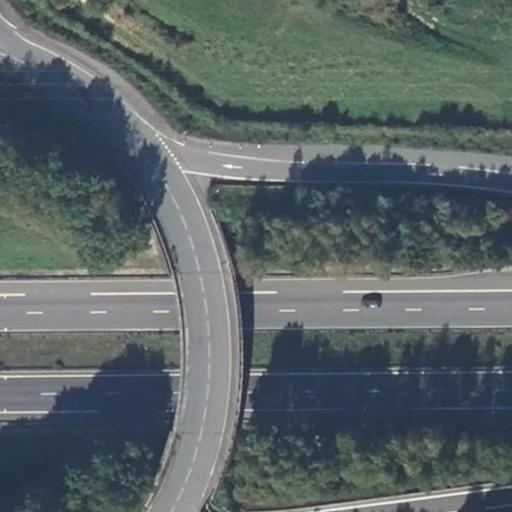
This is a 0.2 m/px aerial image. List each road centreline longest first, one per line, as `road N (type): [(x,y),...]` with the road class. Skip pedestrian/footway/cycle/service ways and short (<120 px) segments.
road 1 (trunk): [(511,307),(0,311)]
road 2 (trunk): [(0,395),(511,391)]
road 3 (trunk): [(174,511),(209,421),(216,334),(199,248),(140,144)]
road 4 (trunk): [(511,180),(253,170),(140,144)]
road 5 (trunk): [(140,144),(69,82),(27,60)]
road 6 (trunk): [(385,511),(511,494)]
